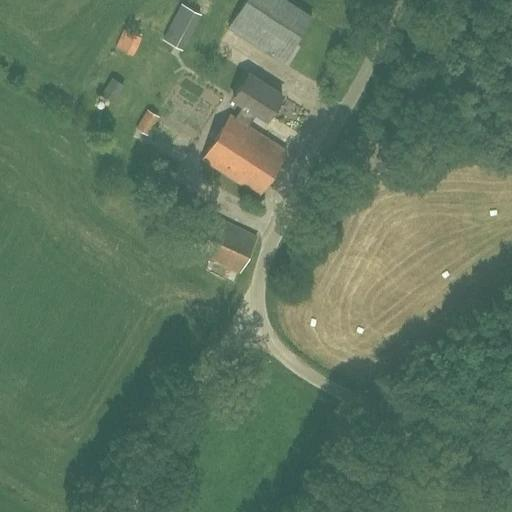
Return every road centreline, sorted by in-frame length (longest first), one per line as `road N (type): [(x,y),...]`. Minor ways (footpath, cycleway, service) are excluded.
road 1 (unclassified): [(511,487),(294,367),(268,336),(259,308),(264,257),(393,0)]
road 2 (track): [(128,511),(214,359),(259,308)]
